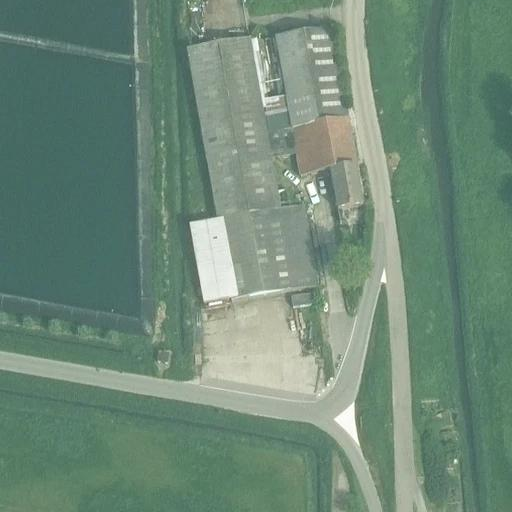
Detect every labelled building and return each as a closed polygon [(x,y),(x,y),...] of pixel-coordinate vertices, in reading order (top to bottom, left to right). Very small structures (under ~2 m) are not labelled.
[(276,39),(286,98),(291,131),(348,121),(331,30),(276,39)] [(204,307),(231,302),(231,304),(318,288),(304,207),(280,212),(279,208),(289,206),(286,192),(276,194),(269,159),(295,154),(291,131),(286,98),(265,102),(264,97),(259,97),(252,58),(262,57),(260,40),(249,42),(249,41),(187,52),(217,223),(190,228),(204,307)] [(291,131),(295,154),(300,178),(330,173),(357,167),(348,121),(291,131)] [(357,169),(357,167),(330,173),(338,212),(363,207),(355,169),(357,169)] [(451,414),(437,416),(439,430),(453,428),(451,414)]
